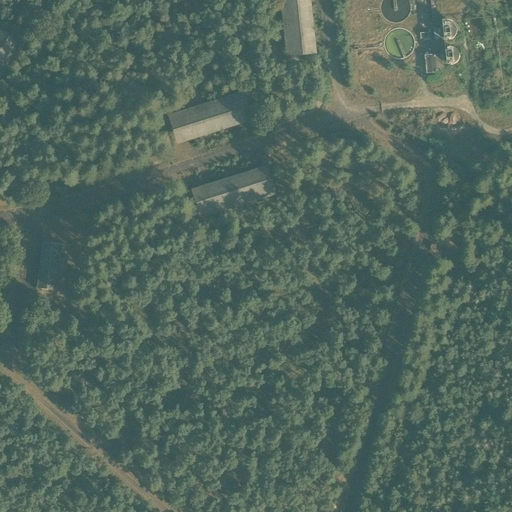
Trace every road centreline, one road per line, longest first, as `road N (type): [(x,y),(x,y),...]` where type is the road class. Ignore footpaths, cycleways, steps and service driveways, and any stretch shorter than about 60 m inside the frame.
road 1 (unknown): [(343,121),(410,163),(431,187),(343,511)]
road 2 (unknown): [(343,121),(30,217)]
road 3 (unknown): [(12,377),(166,511)]
road 4 (unknown): [(0,366),(12,377),(30,217)]
road 5 (unknown): [(343,121),(466,103)]
road 6 (unknown): [(343,121),(326,0)]
